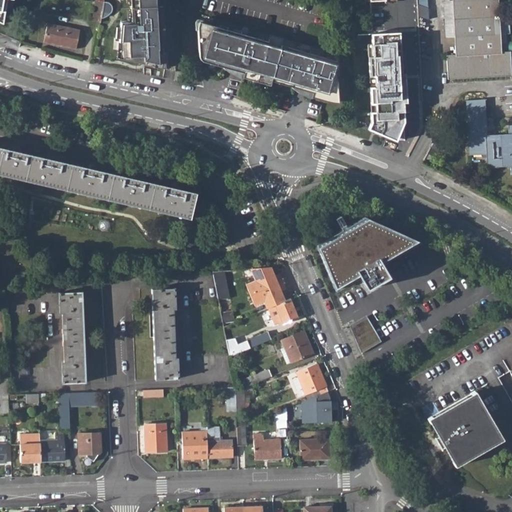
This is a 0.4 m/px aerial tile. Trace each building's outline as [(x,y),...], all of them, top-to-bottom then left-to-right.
[(93,0),(90,24),(99,25),(100,15),(102,5),(102,0),(93,0)] [(116,61),(164,70),(163,56),(161,56),(158,23),(161,23),(160,7),(159,7),(157,0),(127,0),(130,22),(119,23),(116,61)] [(417,0),(418,17),(429,19),(427,0),(417,0)] [(453,39),(450,0),(442,1),(445,40),(453,39)] [(453,39),(455,58),(444,59),(446,83),(510,78),(508,55),(508,54),(500,55),(499,47),(505,46),(505,45),(504,37),(507,37),(506,20),(497,21),(495,0),(450,0),(453,39)] [(43,45),(74,50),(78,30),(47,24),(43,45)] [(218,31),(198,25),(197,29),(200,60),(205,62),(204,65),(231,73),(241,76),(246,77),(299,93),(303,94),(313,97),(337,104),(338,97),(336,68),(329,66),(326,62),(310,58),(308,62),(304,56),(281,50),(280,54),(265,49),(267,45),(236,36),(235,40),(231,35),(225,33),(223,36),(218,31)] [(397,141),(405,122),(404,102),(406,102),(404,74),(401,74),(399,34),(371,36),(373,58),(369,58),(370,77),(375,77),(376,88),(371,88),(372,105),(376,105),(377,113),(372,114),(373,123),(370,130),(397,141)] [(511,44),(505,45),(505,46),(499,47),(500,55),(508,54),(508,55),(511,55),(511,44)] [(246,77),(231,73),(231,76),(244,83),(246,77)] [(313,97),(299,93),(298,95),(312,102),(313,97)] [(510,178),(511,177),(511,127),(506,128),(506,136),(486,138),(483,102),(469,103),(469,100),(464,101),(468,158),(487,156),(488,171),(509,169),(510,178)] [(0,175),(13,178),(18,152),(0,148),(0,175)] [(13,178),(86,195),(91,169),(18,152),(13,178)] [(86,195),(160,212),(165,186),(91,169),(86,195)] [(160,212),(190,219),(196,193),(165,186),(160,212)] [(367,219),(317,248),(335,290),(358,276),(367,291),(389,278),(381,263),(417,242),(367,219)] [(271,268),(250,269),(255,281),(249,284),(257,305),(264,302),(266,309),(270,308),(275,306),(285,302),(281,292),(286,289),(280,275),(275,277),(271,268)] [(228,271),(214,273),(219,299),(233,297),(228,271)] [(156,380),(157,380),(178,379),(177,359),(175,359),(174,310),(175,310),(175,289),(152,290),(156,380)] [(61,362),(62,383),(85,381),(81,292),(59,293),(60,313),(62,313),(64,362),(61,362)] [(285,302),(275,306),(281,320),(283,324),(298,318),(290,299),(285,302)] [(281,320),(275,306),(270,308),(275,322),(281,320)] [(350,323),(361,351),(381,343),(370,315),(350,323)] [(267,331),(246,340),(228,347),(230,357),(271,340),(267,331)] [(284,347),(290,362),(312,353),(303,331),(285,339),(288,346),(284,347)] [(301,386),(305,395),(327,386),(318,365),(316,364),(295,372),(299,380),(293,382),(296,388),(301,386)] [(268,369),(255,374),(234,382),(235,387),(235,390),(244,387),(270,376),(268,369)] [(0,378),(0,395),(9,395),(8,378),(0,378)] [(226,387),(228,412),(236,412),(235,390),(235,387),(226,387)] [(235,390),(236,412),(245,411),(244,387),(235,390)] [(68,393),(68,406),(90,406),(89,392),(68,393)] [(331,392),(302,403),(303,424),(335,421),(331,392)] [(59,393),(60,428),(69,428),(68,406),(68,393),(59,393)] [(476,393),(428,420),(455,468),(503,440),(476,393)] [(25,394),(26,402),(38,402),(38,394),(25,394)] [(0,395),(0,402),(0,413),(9,413),(9,395),(0,395)] [(287,410),(276,411),(277,427),(288,426),(287,410)] [(144,425),(145,452),(166,451),(165,424),(144,425)] [(237,428),(238,447),(246,446),(245,425),(237,428)] [(206,431),(207,458),(232,457),(231,441),(220,441),(219,427),(206,427),(206,431)] [(207,458),(206,431),(182,432),(183,459),(207,458)] [(21,462),(41,462),(40,444),(40,440),(39,433),(19,434),(21,462)] [(40,444),(41,462),(64,461),(63,433),(56,433),(57,439),(40,440),(40,444)] [(78,434),(78,454),(87,454),(88,451),(100,451),(100,433),(78,434)] [(253,434),(254,459),(281,458),(280,433),(253,434)] [(299,440),(300,459),(327,458),(326,439),(299,440)]
